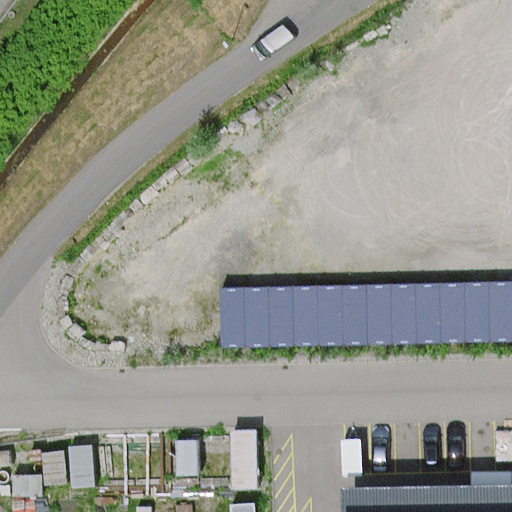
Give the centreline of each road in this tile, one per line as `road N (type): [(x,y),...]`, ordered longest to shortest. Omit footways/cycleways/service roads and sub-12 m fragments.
road 1 (unclassified): [(0,390),(511,380)]
road 2 (unclassified): [(0,289),(118,161),(349,0)]
